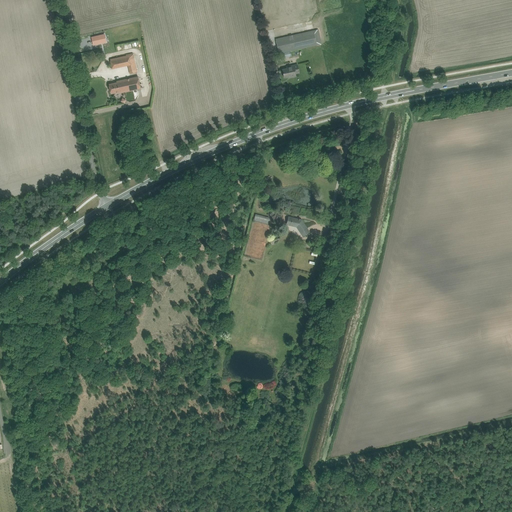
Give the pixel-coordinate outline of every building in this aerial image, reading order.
[(298,7),(269,11),(272,29),(301,24),(298,7)] [(279,54),(284,53),(285,58),(291,56),(290,51),(313,46),(314,48),(322,47),(319,30),(275,39),(279,54)] [(106,42),(104,34),(92,37),(93,45),(106,42)] [(137,72),(133,54),(124,56),(126,65),(128,65),(130,74),(137,72)] [(288,78),(291,78),(296,76),(295,74),(299,73),(297,65),(287,67),(287,69),(282,70),(284,78),(288,77),(288,78)] [(138,77),(121,81),(117,82),(117,83),(109,84),(111,94),(119,92),(119,93),(141,88),(138,77)] [(254,220),(270,224),(271,218),(256,214),(254,220)] [(288,217),(287,224),(297,227),(303,236),(309,232),(301,219),(300,219),(299,219),(288,217)]
